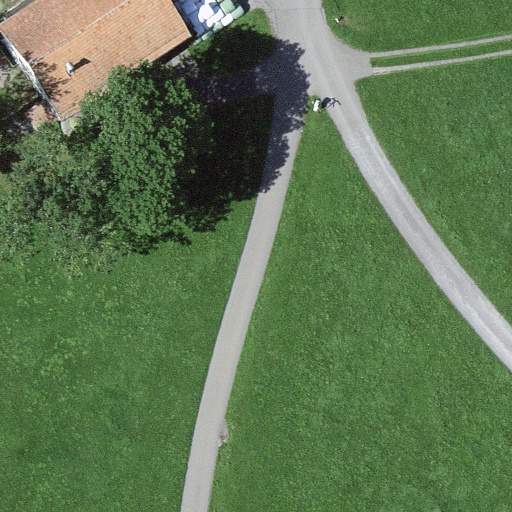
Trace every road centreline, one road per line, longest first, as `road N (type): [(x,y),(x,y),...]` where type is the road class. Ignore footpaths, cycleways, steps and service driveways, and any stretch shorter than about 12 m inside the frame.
road 1 (unclassified): [(301,0),(311,69),(294,100),(197,511)]
road 2 (track): [(311,69),(336,96),(423,241),(511,347)]
